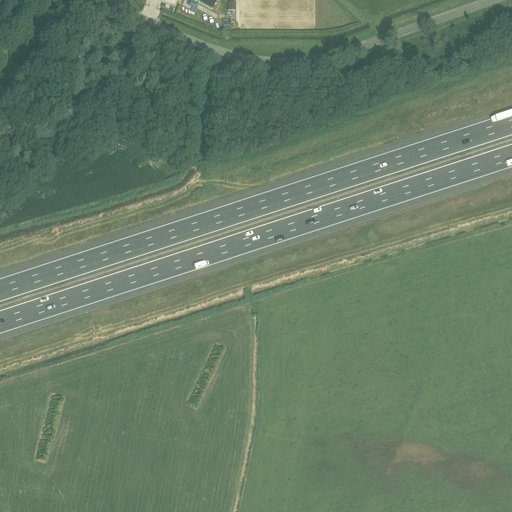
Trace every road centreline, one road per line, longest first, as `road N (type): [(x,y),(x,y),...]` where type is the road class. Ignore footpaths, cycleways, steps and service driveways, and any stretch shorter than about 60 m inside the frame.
road 1 (motorway): [(511,124),(0,290)]
road 2 (motorway): [(0,322),(511,156)]
road 3 (unclassified): [(130,16),(227,55),(291,64),(330,58),(493,0)]
